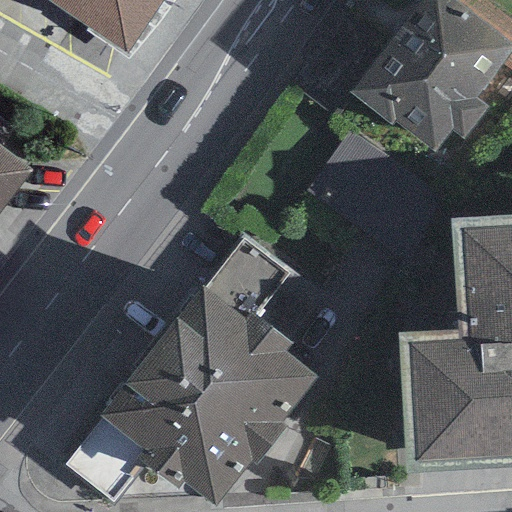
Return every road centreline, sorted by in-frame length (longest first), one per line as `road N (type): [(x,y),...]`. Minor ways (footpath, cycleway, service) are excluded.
road 1 (primary): [(166,150),(0,366)]
road 2 (residential): [(0,54),(166,150)]
road 3 (primary): [(278,0),(166,150)]
